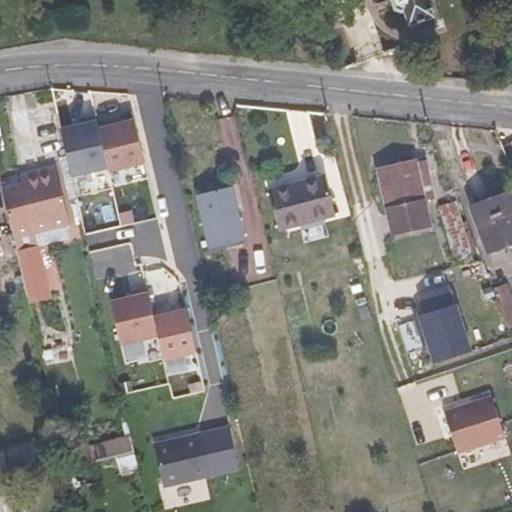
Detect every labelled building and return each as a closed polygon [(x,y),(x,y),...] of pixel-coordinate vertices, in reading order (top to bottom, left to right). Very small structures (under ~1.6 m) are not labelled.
[(391,0),(395,10),(401,12),(404,11),(410,26),(435,17),(431,6),(438,4),(436,0),(391,0)] [(81,124),(60,129),(71,176),(106,167),(98,129),(94,116),(80,119),(81,124)] [(135,121),(98,129),(106,167),(108,172),(144,164),(135,121)] [(393,233),(430,224),(415,161),(378,170),(393,233)] [(22,184),(2,189),(13,237),(69,224),(56,170),(40,174),(41,180),(22,184)] [(21,179),(22,184),(41,180),(40,174),(21,179)] [(269,192),(278,229),(336,214),(326,176),(269,192)] [(199,195),(211,247),(243,240),(231,188),(199,195)] [(491,251),(511,242),(511,204),(507,193),(473,207),(491,251)] [(438,206),(453,256),(475,250),(455,201),(438,206)] [(17,254),(29,303),(48,298),(36,250),(17,254)] [(447,284),(420,292),(426,311),(416,315),(421,333),(425,332),(434,360),(470,349),(456,302),(453,303),(447,284)] [(126,299),(107,304),(117,346),(154,337),(149,319),(142,290),(125,294),(126,299)] [(182,312),(149,319),(154,337),(159,361),(192,354),(182,312)] [(487,398),(441,414),(454,453),(501,437),(487,398)] [(229,427),(154,445),(164,488),(239,470),(229,427)] [(119,471),(138,466),(132,439),(104,446),(107,459),(116,457),(119,471)] [(65,455),(67,468),(95,461),(92,449),(65,455)]
